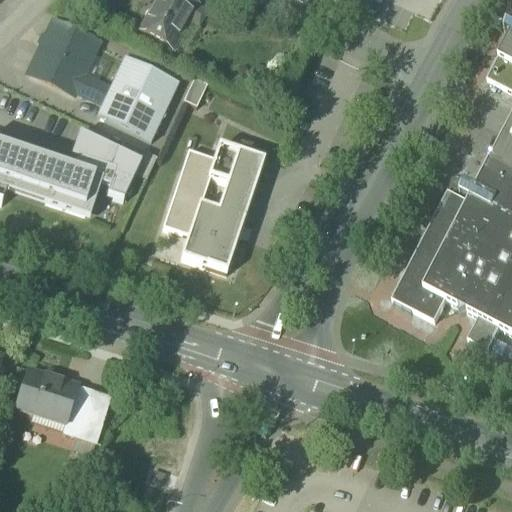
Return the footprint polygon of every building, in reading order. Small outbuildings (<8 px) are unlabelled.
[(197,10),(179,0),(160,0),(140,37),(171,55),(188,26),(198,32),(206,18),(196,12),(197,10)] [(511,26),(510,25),(504,36),(511,40),(509,43),(508,45),(506,44),(497,61),(499,62),(498,64),(511,71),(511,178),(490,167),(489,169),(487,169),(478,186),(480,187),(478,190),(479,190),(477,194),(466,188),(460,200),(471,205),(469,209),(468,208),(423,295),(446,307),(458,313),(460,320),(467,318),(479,324),(499,334),(511,341),(511,26)] [(95,50),(54,31),(31,79),(72,99),(73,98),(74,95),(104,109),(109,98),(80,83),(95,51),(95,50)] [(511,71),(498,64),(497,66),(495,65),(486,83),(488,84),(487,85),(511,98),(511,71)] [(178,90),(124,65),(109,98),(104,109),(97,123),(151,148),(178,90)] [(207,91),(194,85),(183,107),(196,114),(207,91)] [(511,124),(490,167),(511,178),(511,124)] [(119,159),(83,142),(71,176),(102,186),(100,193),(125,202),(135,181),(146,186),(156,164),(124,148),(119,159)] [(71,176),(0,151),(0,195),(89,225),(100,193),(102,186),(71,176)] [(217,218),(198,212),(180,265),(226,281),(264,168),(218,153),(207,185),(226,191),(217,218)] [(437,218),(424,243),(422,242),(413,260),(415,261),(402,285),(400,284),(391,302),(393,303),(392,306),(394,307),(393,309),(411,318),(412,316),(435,328),(446,307),(423,295),(468,208),(448,198),(446,201),(444,200),(435,217),(437,218)] [(499,334),(479,324),(468,345),(488,356),(499,334)] [(68,388),(28,375),(15,416),(64,431),(66,426),(72,411),(73,410),(78,392),(68,389),(68,388)] [(72,411),(66,426),(64,431),(62,439),(77,444),(86,416),(72,411)]
